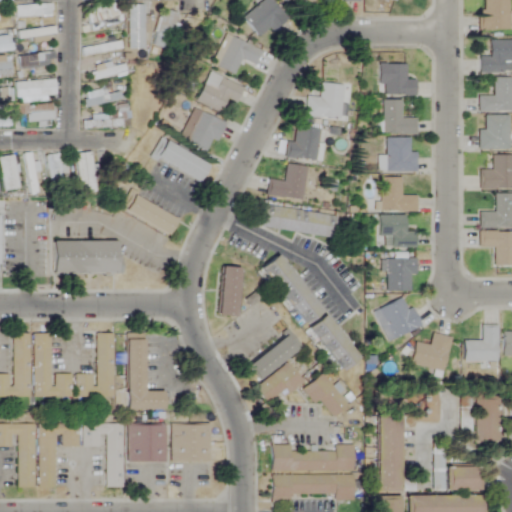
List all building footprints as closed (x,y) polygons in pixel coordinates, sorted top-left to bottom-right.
[(284,16),(268,0),(260,0),(241,19),(260,39),(284,16)] [(316,2),(315,0),(282,0),(285,10),(316,2)] [(507,0),(482,0),(482,10),(476,10),(476,31),(508,31),(507,0)] [(142,49),(142,5),(125,5),(125,49),(142,49)] [(13,6),(13,17),(48,17),(48,6),(13,6)] [(116,24),(112,8),(84,15),(88,31),(116,24)] [(178,14),(159,10),(150,47),(169,52),(178,14)] [(53,39),(52,27),(13,31),(15,43),(53,39)] [(232,75),(239,59),(253,66),(259,51),(224,36),(211,66),(232,75)] [(0,40),(0,52),(9,53),(9,40),(0,40)] [(511,40),(487,40),(487,57),(477,57),(477,73),(511,73),(511,40)] [(15,53),(15,65),(51,66),(51,55),(15,53)] [(404,64),(377,64),(377,96),(413,96),(413,81),(404,81),(404,64)] [(218,113),(224,100),(234,104),(241,89),(207,72),(193,101),(218,113)] [(476,112),(510,112),(510,78),(492,78),(492,97),(476,97),(476,112)] [(11,80),(12,89),(51,88),(51,79),(11,80)] [(340,85),(318,84),(317,98),(304,97),(302,117),(338,120),(340,85)] [(116,88),(80,97),(83,108),(118,99),(116,88)] [(380,135),(413,135),(413,119),(399,119),(399,101),(380,101),(380,135)] [(24,115),(24,127),(50,127),(50,105),(12,105),(12,115),(24,115)] [(221,124),(192,109),(177,139),(206,154),(221,124)] [(79,119),(80,131),(119,125),(119,119),(105,120),(105,116),(79,119)] [(506,150),(506,116),(483,116),(483,130),(476,130),(476,150),(506,150)] [(285,143),(283,157),(312,162),(317,130),(293,126),(290,144),(285,143)] [(414,173),(414,153),(407,153),(407,139),(383,139),(383,173),(414,173)] [(197,182),(206,164),(157,140),(148,158),(197,182)] [(92,193),(87,152),(72,154),(77,195),(92,193)] [(24,193),(36,191),(28,154),(16,156),(24,193)] [(46,189),(63,189),(62,162),(56,162),(56,154),(45,154),(46,189)] [(0,156),(0,192),(15,189),(9,155),(0,156)] [(476,190),(511,190),(511,156),(490,156),(490,170),(476,170),(476,190)] [(300,201),(304,168),(284,165),(281,182),(266,180),(264,196),(300,201)] [(413,212),(413,196),(399,196),(398,178),(378,178),(378,212),(413,212)] [(164,236),(174,219),(130,195),(121,212),(164,236)] [(511,229),(511,195),(492,195),(492,213),(476,213),(476,229),(511,229)] [(338,214),(336,234),(250,221),(252,203),(338,214)] [(402,233),(402,216),(377,216),(377,249),(413,249),(413,233),(402,233)] [(511,232),(476,233),(476,248),(492,248),(492,266),(511,266),(511,232)] [(52,271),(52,240),(114,240),(114,271),(52,271)] [(259,267),(276,253),(320,309),(304,322),(259,267)] [(383,293),(407,293),(407,275),(413,275),(413,260),(378,260),(378,273),(383,273),(383,293)] [(219,262),(242,264),(238,315),(215,314),(219,262)] [(416,327),(402,297),(370,312),(385,342),(416,327)] [(357,355),(340,368),(307,326),(324,313),(357,355)] [(460,342),(460,362),(495,362),(495,325),(479,325),(479,342),(460,342)] [(239,368),(281,329),(293,343),(251,381),(239,368)] [(511,357),(511,332),(500,333),(500,357),(511,357)] [(0,396),(0,374),(6,374),(7,385),(11,385),(11,333),(28,333),(28,396),(0,396)] [(70,396),(33,396),(33,333),(50,333),(50,385),(55,385),(55,373),(70,373),(70,396)] [(74,396),(74,373),(90,373),(90,385),(94,385),(94,333),(111,333),(111,396),(74,396)] [(161,389),(161,408),(143,408),(124,408),(125,333),(144,333),(143,389),(161,389)] [(448,338),(429,334),(427,346),(412,343),(407,365),(441,372),(448,338)] [(249,393),(288,364),(299,378),(260,407),(249,393)] [(320,375),(345,404),(326,420),(301,390),(320,375)] [(473,445),(473,402),(495,402),(495,445),(473,445)] [(373,491),(373,416),(396,416),(396,491),(373,491)] [(0,424),(31,424),(30,487),(14,487),(14,435),(9,435),(9,446),(0,446),(0,424)] [(74,424),(74,446),(59,446),(59,435),(55,435),(54,487),(38,487),(38,424),(74,424)] [(83,424),(120,424),(120,487),(103,487),(103,435),(99,435),(99,446),(83,446),(83,424)] [(164,425),(164,460),(126,460),(126,425),(164,425)] [(208,425),(208,460),(170,460),(170,425),(208,425)] [(350,472),(270,472),(270,447),(288,447),(288,453),(332,453),(332,447),(350,447),(350,472)] [(474,493),(446,493),(446,472),(474,472),(474,493)] [(350,476),(350,501),(332,501),(332,495),(288,495),(288,501),(270,501),(270,476),(350,476)] [(410,511),(410,500),(474,500),(474,511),(410,511)] [(395,511),(372,511),(373,502),(396,502),(395,511)]
